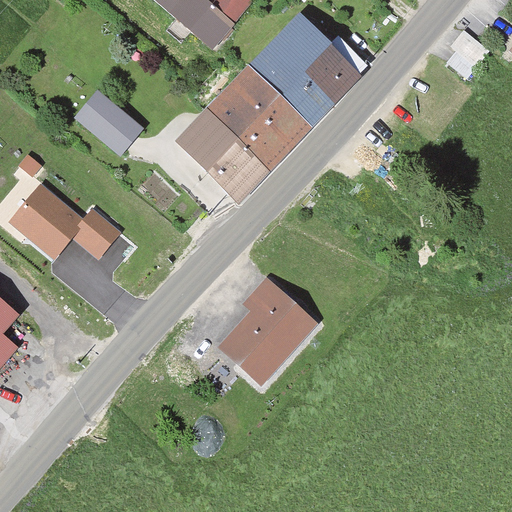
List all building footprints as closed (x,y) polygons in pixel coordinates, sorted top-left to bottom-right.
[(154,0),(208,48),(230,24),(202,0),(154,0)] [(246,0),(202,0),(230,24),(249,2),(246,0)] [(401,19),(413,6),(405,0),(387,0),(384,4),(401,19)] [(300,21),(251,72),(309,129),(331,105),(303,78),(335,44),(329,38),(324,42),(300,21)] [(487,54),(464,34),(452,48),(457,54),(448,64),(466,79),(487,54)] [(337,42),(335,44),(303,78),(331,105),(360,76),(358,75),(364,68),(361,64),(337,42)] [(267,173),(309,129),(251,72),(208,117),(267,173)] [(98,95),(77,120),(117,153),(138,129),(123,116),(98,95)] [(237,204),(267,173),(208,117),(179,148),(233,199),(237,204)] [(103,258),(127,228),(97,203),(87,215),(43,179),(10,219),(58,258),(76,236),(103,258)] [(221,350),(258,384),(311,327),(266,286),(250,302),(258,310),(221,350)] [(0,362),(12,349),(0,337),(0,333),(14,317),(0,304),(0,362)]
